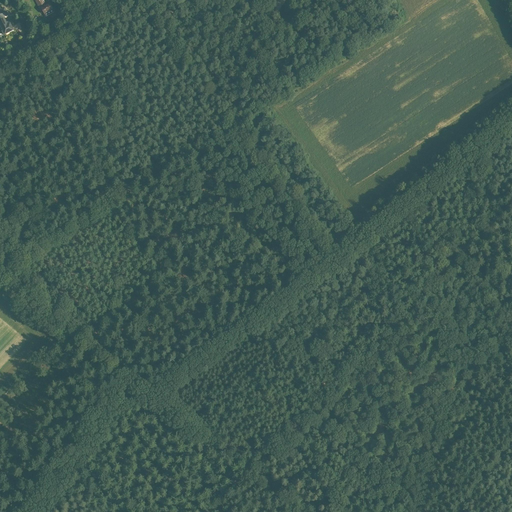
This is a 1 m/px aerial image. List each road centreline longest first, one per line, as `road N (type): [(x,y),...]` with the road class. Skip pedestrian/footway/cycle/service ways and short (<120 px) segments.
road 1 (track): [(145,394),(254,320),(511,117)]
road 2 (track): [(143,393),(306,511)]
road 3 (track): [(143,393),(0,280)]
